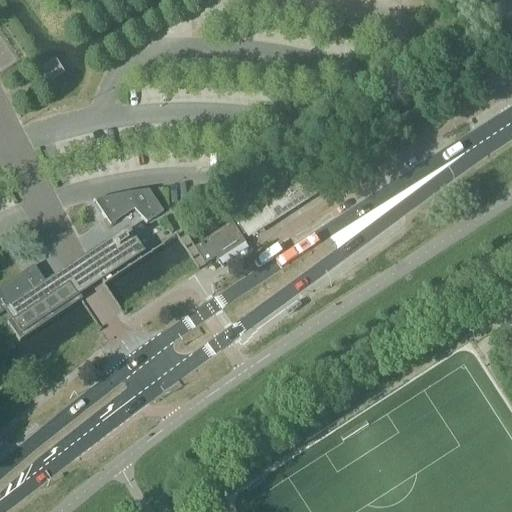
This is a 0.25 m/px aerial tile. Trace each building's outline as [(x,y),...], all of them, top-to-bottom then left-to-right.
[(250,237),(316,193),(305,176),(233,224),(242,238),(248,234),(250,237)] [(162,214),(147,192),(127,195),(114,197),(92,202),(109,227),(135,210),(146,225),(162,214)] [(244,241),(242,238),(233,224),(206,242),(196,249),(207,266),(214,261),(244,241)] [(74,264),(44,284),(45,286),(43,287),(48,295),(69,282),(79,297),(91,289),(108,277),(106,274),(112,270),(114,274),(144,254),(127,229),(74,264)] [(18,342),(80,302),(81,301),(79,297),(69,282),(48,295),(43,287),(45,286),(44,284),(33,267),(0,288),(0,315),(4,313),(9,321),(6,324),(18,342)]
